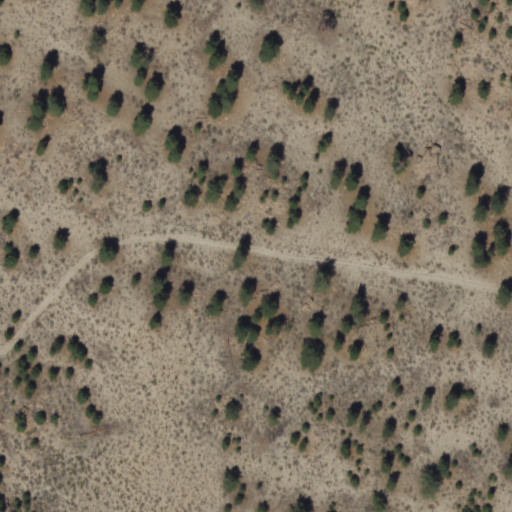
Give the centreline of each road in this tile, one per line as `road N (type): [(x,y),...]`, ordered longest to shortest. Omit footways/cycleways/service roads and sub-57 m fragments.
road 1 (track): [(0,347),(99,251),(156,240),(511,293)]
road 2 (track): [(511,168),(341,0)]
